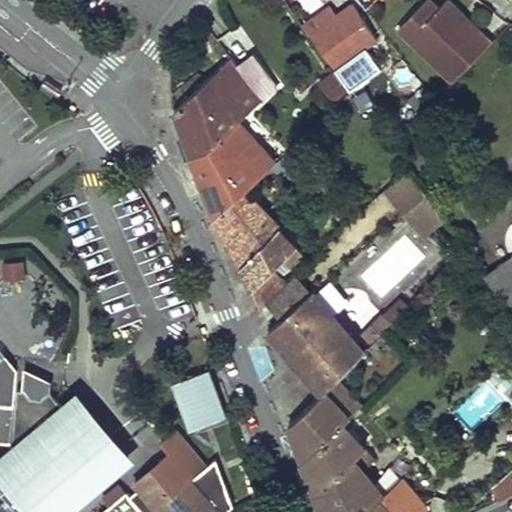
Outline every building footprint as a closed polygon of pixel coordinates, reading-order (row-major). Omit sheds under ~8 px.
[(417,9),(399,27),(453,80),(492,41),(469,19),(466,21),(464,18),(465,16),(449,0),(446,0),(439,8),(428,20),(417,9)] [(439,8),(430,0),(425,0),(417,9),(428,20),(439,8)] [(335,14),(310,33),(335,68),(377,37),(352,2),(335,14)] [(328,4),(303,21),(310,33),(335,14),(328,4)] [(239,66),(262,98),(278,87),(255,54),(239,66)] [(194,160),(237,121),(262,98),(239,66),(232,57),(176,110),(185,135),(194,160)] [(325,97),(337,84),(327,75),(315,87),(325,97)] [(342,88),(337,84),(325,97),(329,101),(342,88)] [(420,112),(433,98),(421,87),(408,101),(420,112)] [(274,163),(237,121),(194,160),(203,186),(214,217),(246,188),(272,165),(274,163)] [(299,140),(284,153),(295,165),(310,151),(299,140)] [(274,163),(272,165),(283,177),(295,165),(284,153),(274,163)] [(391,183),(386,189),(404,213),(410,208),(422,224),(442,209),(436,202),(424,187),(408,168),(391,183)] [(252,289),(260,308),(266,303),(286,283),(272,268),(282,259),(289,267),(304,254),(279,227),(281,226),(246,188),(214,217),(235,256),(243,270),(245,275),(252,289)] [(447,217),(442,209),(422,224),(410,208),(404,213),(422,237),(447,217)] [(511,311),(511,255),(486,273),(509,306),(511,311)] [(25,261),(3,262),(3,278),(26,278),(25,261)] [(286,283),(266,303),(280,318),(312,291),(297,273),(286,283)] [(325,389),(363,351),(312,291),(280,318),(269,328),(307,372),(323,390),(325,389)] [(390,343),(382,332),(368,346),(376,355),(390,343)] [(2,357),(0,358),(0,405),(16,407),(17,390),(19,377),(2,357)] [(205,370),(171,383),(191,429),(225,416),(205,370)] [(26,372),(24,391),(31,398),(42,399),(49,393),(50,384),(26,372)] [(295,446),(298,459),(342,422),(349,416),(350,416),(325,389),(323,390),(289,422),(295,446)] [(24,391),(17,390),(16,407),(15,419),(25,420),(25,416),(48,418),(46,439),(72,472),(68,509),(69,508),(80,499),(75,492),(84,486),(89,492),(127,461),(106,434),(99,440),(92,431),(98,426),(76,399),(63,410),(49,393),(42,399),(31,398),(24,391)] [(16,407),(0,405),(0,427),(14,428),(15,419),(16,407)] [(68,511),(69,508),(68,509),(72,472),(46,439),(48,418),(25,416),(25,420),(15,419),(14,428),(0,427),(0,511),(234,511),(230,506),(233,505),(229,492),(210,469),(194,481),(172,457),(136,485),(139,491),(130,498),(126,494),(113,505),(104,511),(68,511)] [(302,468),(312,495),(364,448),(342,422),(298,459),(302,468)] [(92,431),(99,440),(106,434),(98,426),(92,431)] [(319,511),(356,511),(380,491),(363,471),(373,461),(364,448),(312,495),(319,511)] [(511,465),(491,485),(499,500),(511,493),(511,465)] [(80,499),(89,492),(84,486),(75,492),(80,499)] [(106,498),(113,505),(126,494),(119,487),(106,498)] [(380,491),(356,511),(388,511),(386,510),(391,505),(380,491)]
